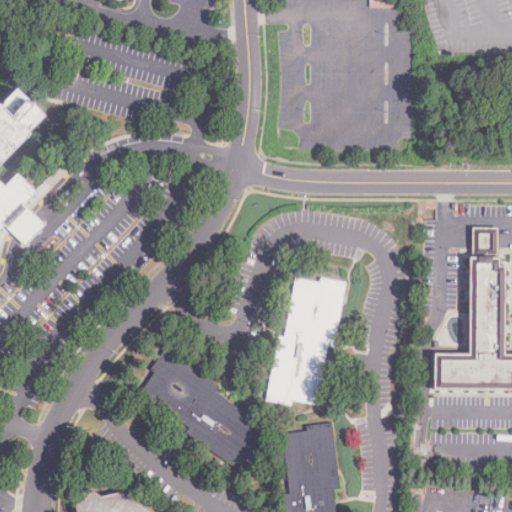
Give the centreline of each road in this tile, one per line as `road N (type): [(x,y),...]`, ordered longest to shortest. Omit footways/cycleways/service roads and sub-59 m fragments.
road 1 (residential): [(77,387),(164,471),(225,511),(381,507),(374,364),(387,273),(372,245),(319,230),(293,232),(263,264),(233,340),(159,290)]
road 2 (residential): [(244,0),(248,111),(232,181),(189,260),(82,378),(55,433),(39,511)]
road 3 (residential): [(236,169),(305,181),(511,183)]
